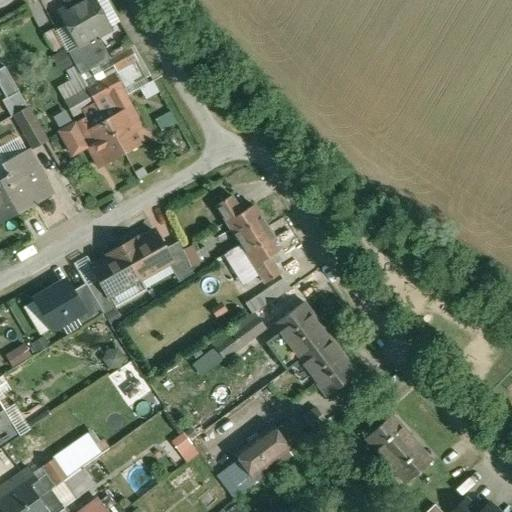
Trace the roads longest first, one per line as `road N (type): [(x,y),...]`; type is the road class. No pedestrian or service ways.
road 1 (residential): [(223,152),(263,168),(402,353),(511,466)]
road 2 (residential): [(0,275),(223,152)]
road 3 (residential): [(126,0),(223,152)]
